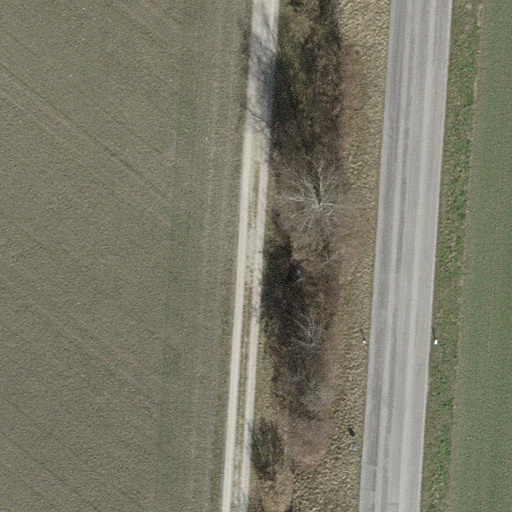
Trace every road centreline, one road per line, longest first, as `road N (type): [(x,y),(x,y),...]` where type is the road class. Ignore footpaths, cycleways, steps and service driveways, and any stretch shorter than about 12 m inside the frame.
road 1 (tertiary): [(390,511),(422,0)]
road 2 (track): [(269,0),(238,511)]
